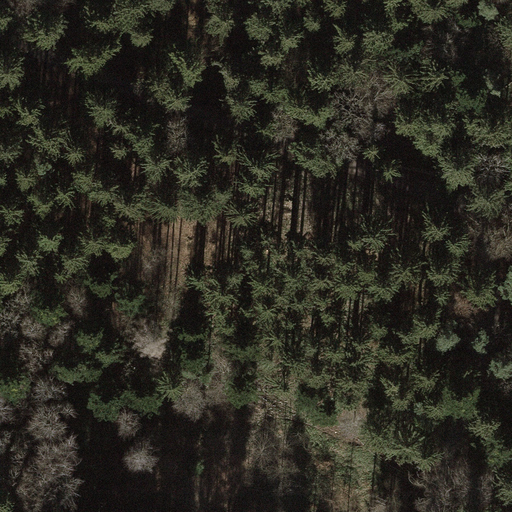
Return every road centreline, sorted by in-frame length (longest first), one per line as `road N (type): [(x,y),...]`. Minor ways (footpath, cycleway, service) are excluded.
road 1 (track): [(511,207),(475,207),(0,30)]
road 2 (track): [(436,511),(486,370),(496,286),(475,207)]
